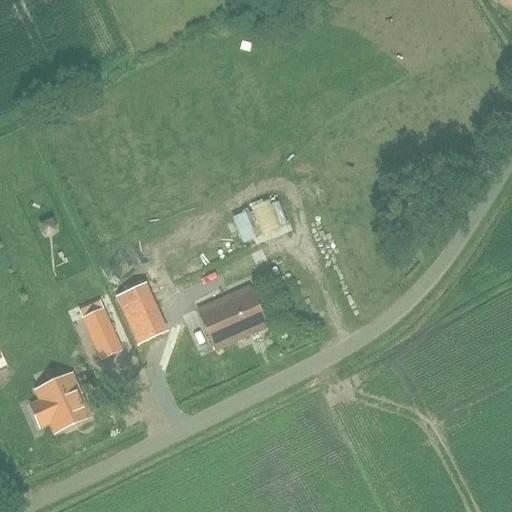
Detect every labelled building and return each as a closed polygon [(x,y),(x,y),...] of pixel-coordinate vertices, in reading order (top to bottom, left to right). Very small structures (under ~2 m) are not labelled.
[(208,272),(184,186),(136,199),(160,285),(208,272)] [(244,217),(241,208),(222,215),(216,198),(200,203),(220,262),(240,255),(229,222),(244,217)] [(217,351),(267,329),(250,289),(199,312),(217,351)] [(161,335),(141,290),(119,300),(139,345),(161,335)] [(123,353),(115,335),(104,311),(83,320),(94,345),(102,362),(123,353)] [(91,419),(72,377),(37,392),(42,404),(31,408),(40,428),(51,423),(56,434),(91,419)]
